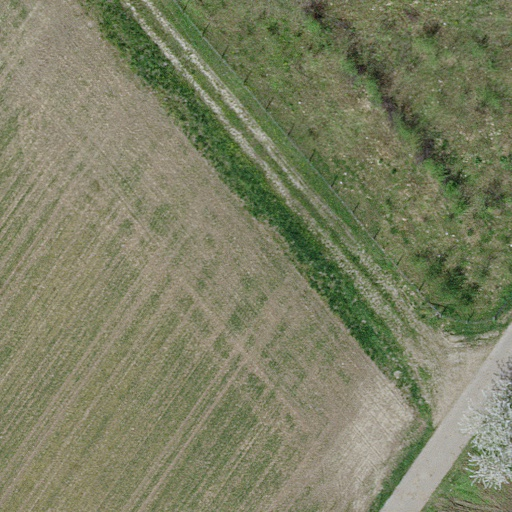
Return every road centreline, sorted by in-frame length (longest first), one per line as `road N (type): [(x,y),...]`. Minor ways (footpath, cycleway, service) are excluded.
road 1 (track): [(140,0),(477,410)]
road 2 (track): [(511,361),(405,511)]
